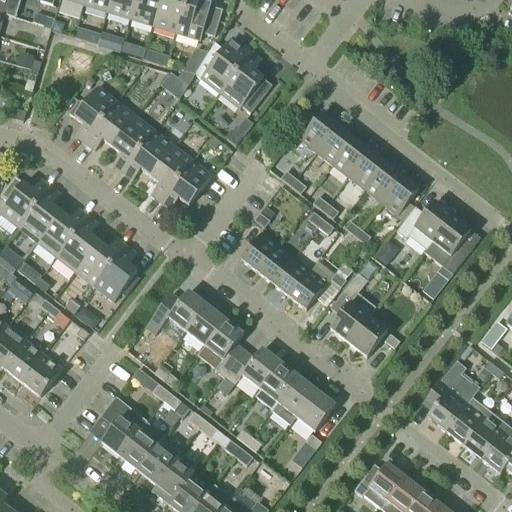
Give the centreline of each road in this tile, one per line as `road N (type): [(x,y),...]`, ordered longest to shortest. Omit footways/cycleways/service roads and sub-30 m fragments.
road 1 (residential): [(494,511),(186,264)]
road 2 (residential): [(511,229),(306,73)]
road 3 (residential): [(186,264),(38,148),(0,137)]
road 4 (residential): [(118,348),(42,457)]
